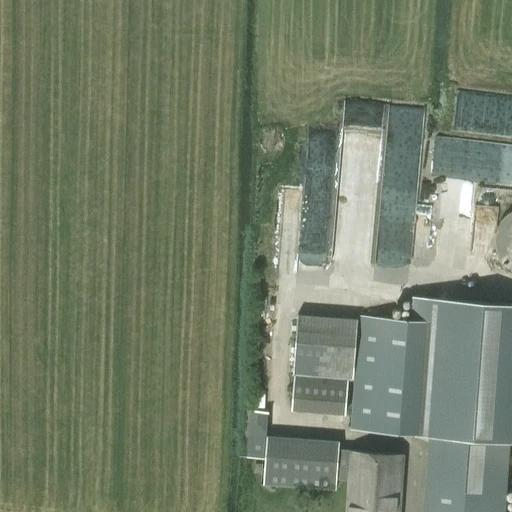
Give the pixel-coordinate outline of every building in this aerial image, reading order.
[(440,171),(453,171),(454,137),(440,137),(440,171)] [(494,234),(493,241),(494,248),(495,252),(498,257),(500,261),(503,264),(507,267),(510,270),(511,270),(511,211),(510,212),(507,214),(503,217),(501,220),(498,223),(495,229),(494,234)] [(429,439),(424,511),(500,511),(505,444),(511,444),(511,303),(427,298),(425,320),(357,315),(357,319),(295,315),(291,363),(293,363),(290,410),(350,415),(349,433),(429,439)] [(266,456),(265,484),(337,487),(339,436),(269,434),(270,409),(250,409),(248,455),(266,456)] [(340,446),(339,476),(346,477),(348,447),(340,446)] [(398,511),(402,453),(349,449),(345,511),(398,511)]
